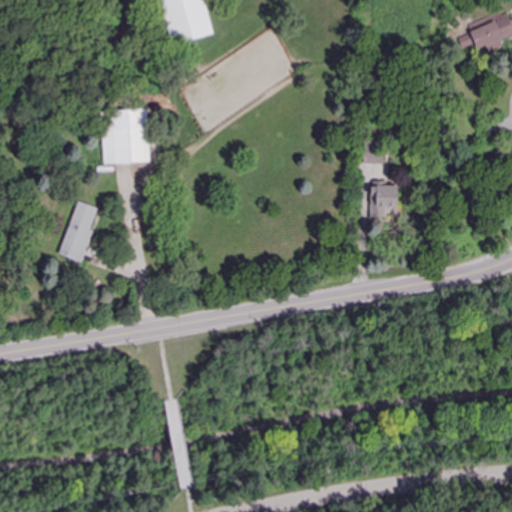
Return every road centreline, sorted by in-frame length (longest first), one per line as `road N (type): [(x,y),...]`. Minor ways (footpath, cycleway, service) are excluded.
road 1 (tertiary): [(479,279),(0,358)]
road 2 (residential): [(256,511),(511,474)]
